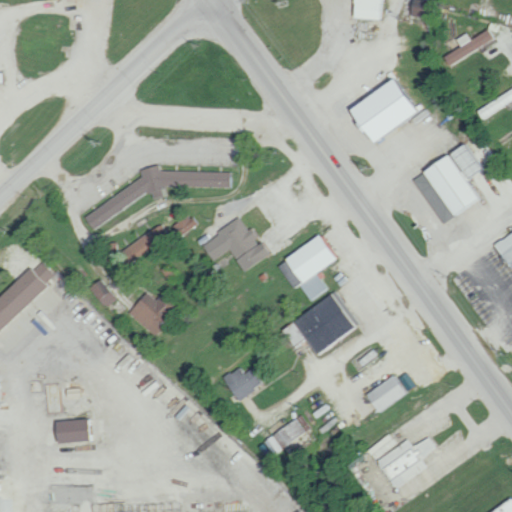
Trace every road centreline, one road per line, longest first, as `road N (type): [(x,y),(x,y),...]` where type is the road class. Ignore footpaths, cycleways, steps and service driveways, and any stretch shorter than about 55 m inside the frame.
road 1 (secondary): [(219,0),(511,415)]
road 2 (secondary): [(0,195),(214,0)]
road 3 (residential): [(509,411),(387,503)]
